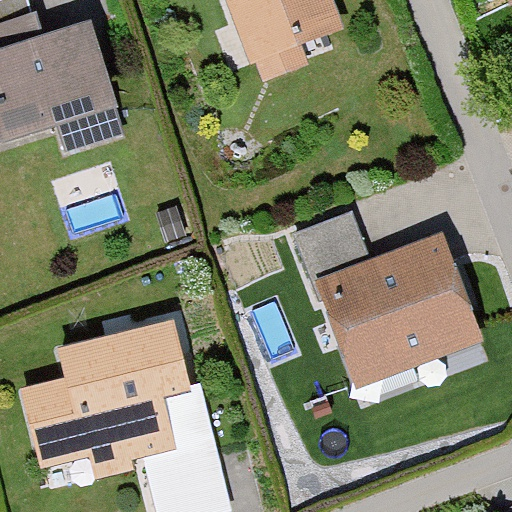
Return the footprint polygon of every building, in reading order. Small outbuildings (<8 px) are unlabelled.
[(342,38),(327,0),(226,0),(254,72),(342,38)] [(116,117),(91,35),(0,61),(0,140),(3,150),(116,117)] [(314,274),(456,216),(452,207),(390,233),(375,196),(295,229),(314,274)] [(481,348),(444,249),(320,296),(357,395),(481,348)] [(188,397),(171,329),(62,356),(69,385),(25,396),(44,472),(95,460),(99,475),(142,465),(153,511),(230,511),(201,393),(188,397)]
